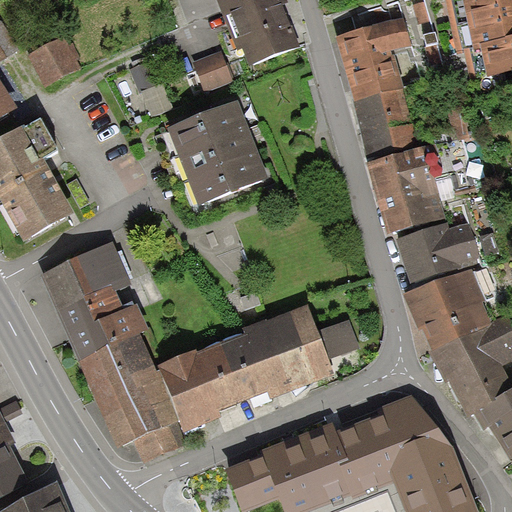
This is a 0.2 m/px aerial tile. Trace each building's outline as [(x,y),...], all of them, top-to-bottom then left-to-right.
[(216,0),(238,55),(243,53),(249,69),(300,49),(283,6),(290,4),(287,0),(216,0)] [(511,0),(446,0),(458,56),(465,54),(470,80),(511,71),(511,0)] [(355,103),(404,89),(394,54),(412,49),(403,20),(361,32),(336,39),(355,103)] [(0,119),(16,110),(0,85),(0,59),(19,48),(2,21),(0,21),(0,119)] [(437,32),(424,36),(428,47),(440,43),(437,32)] [(66,37),(29,56),(46,88),(82,69),(66,37)] [(222,54),(192,65),(205,98),(235,86),(222,54)] [(157,59),(131,69),(140,92),(166,82),(157,59)] [(404,89),(355,103),(370,164),(426,147),(419,122),(414,124),(404,89)] [(240,102),(169,130),(200,208),(271,180),(240,102)] [(470,103),(447,110),(458,144),(464,142),(472,169),(495,162),(485,129),(479,131),(470,103)] [(41,121),(0,143),(0,200),(24,243),(76,215),(46,160),(59,153),(41,121)] [(426,147),(370,164),(367,164),(388,237),(448,219),(426,147)] [(77,180),(69,184),(82,207),(90,203),(77,180)] [(395,243),(411,287),(482,262),(469,225),(451,232),(448,224),(395,243)] [(494,234),(480,239),(486,256),(500,251),(494,234)] [(184,434),(160,372),(158,372),(141,335),(149,331),(138,307),(126,313),(118,294),(133,286),(113,245),(44,278),(117,448),(135,441),(144,464),(188,446),(184,434)] [(490,267),(475,273),(487,301),(502,295),(490,267)] [(473,272),(403,298),(430,354),(492,325),(473,272)] [(160,372),(184,434),(222,420),(219,412),(268,393),(271,400),(335,375),(330,362),(362,349),(351,318),(319,330),(310,305),(243,330),(246,337),(198,355),(197,353),(158,368),(160,372)] [(492,325),(430,354),(468,418),(474,414),(511,391),(511,386),(503,367),(511,362),(511,322),(510,318),(492,325)] [(511,391),(474,414),(484,431),(489,429),(511,461),(511,460),(511,391)] [(408,398),(227,467),(246,511),(477,511),(452,448),(408,398)] [(0,408),(0,511),(35,495),(12,448),(18,445),(0,409),(0,408)] [(70,511),(60,486),(4,511),(70,511)]
